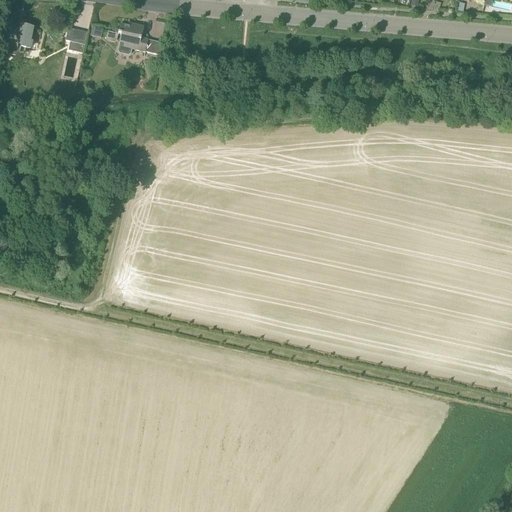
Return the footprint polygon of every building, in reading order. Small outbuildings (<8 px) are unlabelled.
[(436,3),(433,12),(438,12),(441,4),(436,3)] [(121,36),(119,42),(117,53),(118,55),(128,57),(130,55),(132,50),(145,53),(148,40),(141,39),(144,28),(128,24),(127,27),(120,26),(118,35),(121,36)] [(19,32),(12,30),(7,54),(13,56),(15,56),(17,55),(18,54),(19,53),(20,47),(28,49),(33,29),(20,27),(19,32)] [(101,39),(103,30),(96,28),(94,37),(101,39)] [(68,29),(66,39),(65,42),(80,45),(78,54),(83,55),(88,34),(68,29)]
